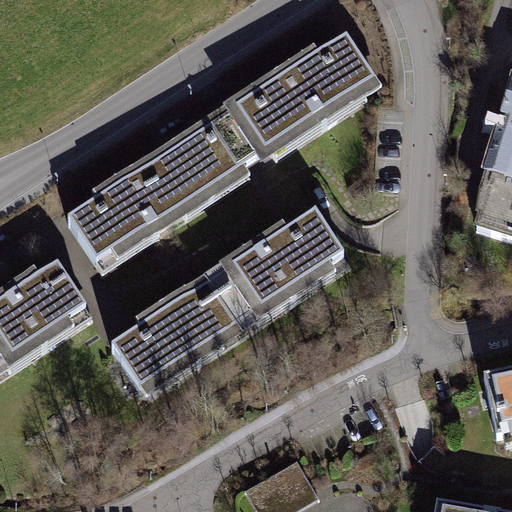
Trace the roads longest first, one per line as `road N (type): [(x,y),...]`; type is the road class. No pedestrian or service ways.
road 1 (residential): [(427,357),(418,305),(428,76),(408,0)]
road 2 (tertiary): [(0,185),(289,0)]
road 3 (residential): [(175,491),(339,395),(427,357)]
road 4 (unknown): [(464,155),(503,0)]
